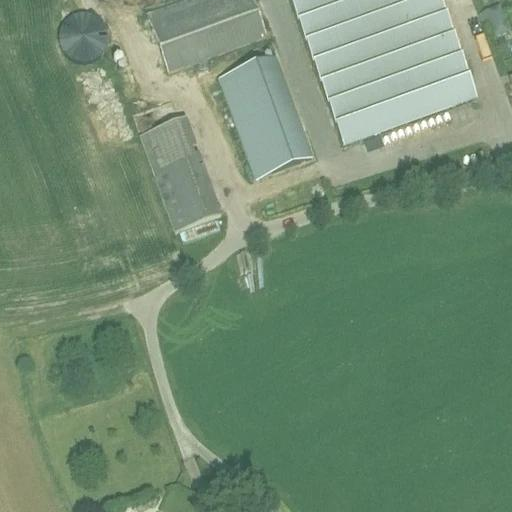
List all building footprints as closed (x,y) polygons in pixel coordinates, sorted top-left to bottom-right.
[(265,39),(250,0),(191,0),(146,17),(168,75),(265,39)] [(287,0),(342,149),(474,101),(437,0),(287,0)] [(508,33),(498,7),(477,15),(483,29),(489,27),(494,39),(508,33)] [(59,49),(63,56),(68,61),(75,65),(82,66),(90,65),(96,61),(102,56),(105,49),(106,41),(105,33),(101,26),(94,21),(86,18),(78,18),(70,21),(64,26),(60,33),(58,41),(59,49)] [(272,61),(218,82),(255,181),(309,161),(272,61)] [(153,131),(184,229),(232,215),(201,116),(153,131)]
